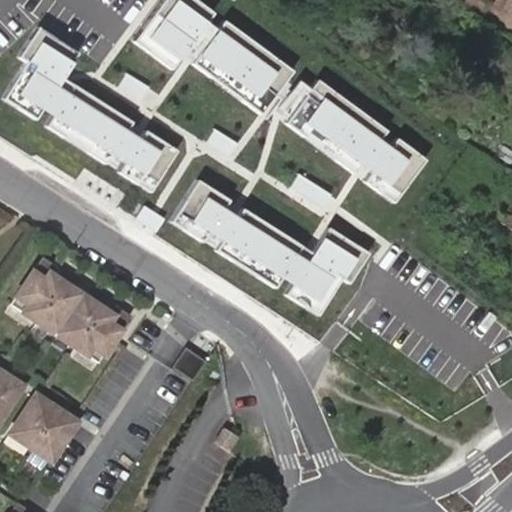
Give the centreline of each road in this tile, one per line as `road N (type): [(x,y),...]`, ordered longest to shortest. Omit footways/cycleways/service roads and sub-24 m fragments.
road 1 (residential): [(0,175),(250,334)]
road 2 (residential): [(358,495),(331,459),(286,366),(250,334)]
road 3 (residential): [(250,334),(303,511)]
road 4 (primary): [(511,445),(406,505)]
